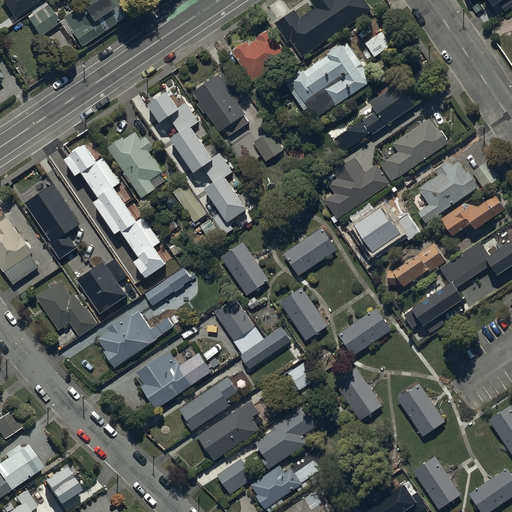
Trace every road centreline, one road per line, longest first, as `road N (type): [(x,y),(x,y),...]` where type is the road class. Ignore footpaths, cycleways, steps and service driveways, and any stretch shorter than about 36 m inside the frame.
road 1 (residential): [(176,511),(38,372),(0,321)]
road 2 (tertiary): [(0,148),(204,11)]
road 3 (residential): [(427,0),(511,122)]
